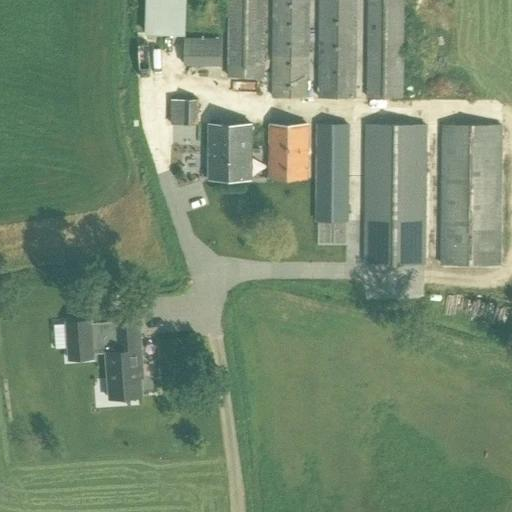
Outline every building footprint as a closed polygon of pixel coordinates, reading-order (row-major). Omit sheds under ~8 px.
[(185,35),(185,30),(185,0),(146,0),(146,34),(185,35)] [(264,78),(265,0),(228,0),(227,77),(264,78)] [(310,98),(310,0),(272,0),(272,98),(310,98)] [(318,0),(318,98),(357,98),(357,0),(318,0)] [(403,98),(404,0),(367,0),(367,98),(403,98)] [(183,65),(221,66),(222,39),(184,38),(183,65)] [(199,124),(199,99),(171,99),(171,124),(189,124),(199,124)] [(308,179),(309,123),(269,123),(268,179),(308,179)] [(252,179),(252,124),(209,124),(209,179),(252,179)] [(316,221),(348,221),(349,124),(317,124),(316,221)] [(425,265),(427,124),(366,124),(365,264),(425,265)] [(440,265),(501,265),(503,125),(441,124),(440,265)] [(144,378),(139,318),(103,320),(103,322),(93,323),(93,319),(65,321),(67,361),(95,359),(95,354),(106,353),(109,399),(143,397),(141,378),(144,378)]
